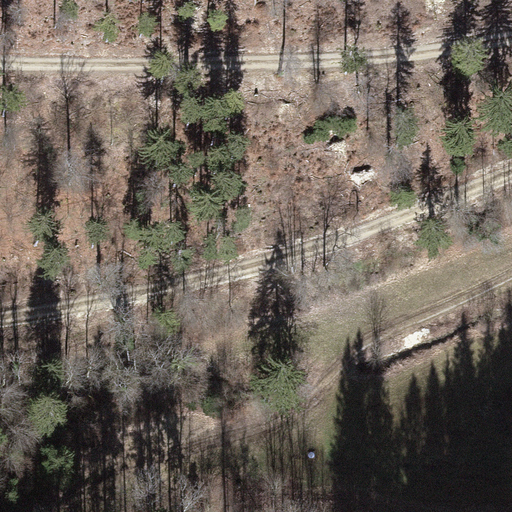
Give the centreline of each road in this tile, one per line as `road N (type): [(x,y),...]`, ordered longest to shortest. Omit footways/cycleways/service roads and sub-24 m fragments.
road 1 (track): [(511,171),(354,235),(127,298),(0,318)]
road 2 (track): [(511,38),(422,55),(181,66),(0,62)]
road 3 (track): [(511,270),(84,511)]
